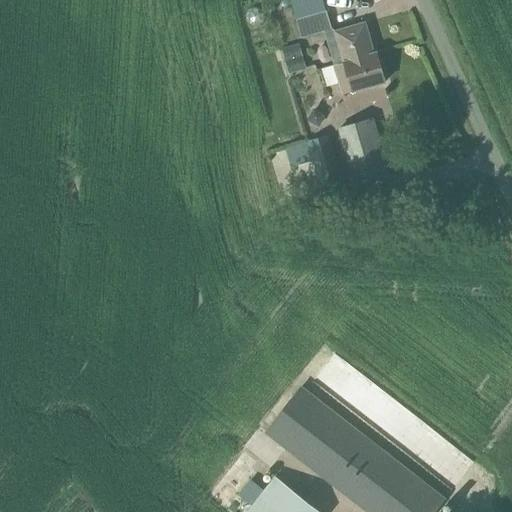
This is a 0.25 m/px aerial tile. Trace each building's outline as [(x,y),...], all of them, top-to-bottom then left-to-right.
[(326,13),(297,22),(303,39),(332,30),(326,13)] [(375,55),(366,24),(336,33),(338,40),(329,43),(336,66),(375,55)] [(378,54),(375,55),(336,66),(335,66),(344,96),(386,84),(378,54)] [(332,78),(320,81),(324,99),(336,96),(332,78)] [(373,119),(339,129),(355,185),(390,174),(373,119)] [(322,189),(343,182),(329,136),(308,142),(322,189)] [(435,511),(446,499),(302,387),(266,433),(368,511),(435,511)] [(320,511),(275,477),(248,511),(320,511)]
